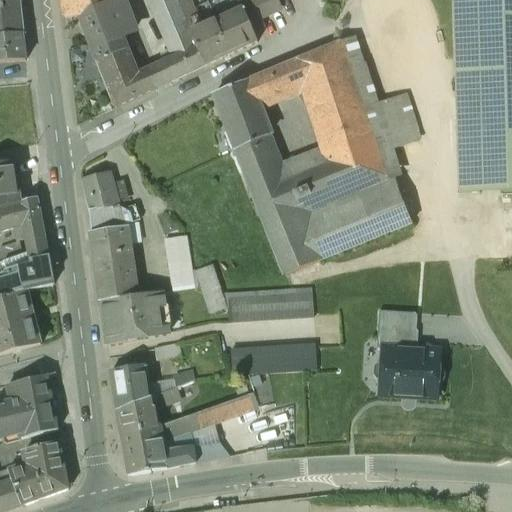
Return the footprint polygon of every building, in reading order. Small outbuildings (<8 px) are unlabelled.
[(18,0),(0,0),(0,36),(22,35),(18,0)] [(79,18),(102,9),(101,1),(105,1),(104,0),(62,0),(64,19),(79,18)] [(122,0),(102,9),(79,18),(98,64),(126,53),(119,36),(134,31),(122,0)] [(511,0),(452,0),(459,196),(511,194),(511,0)] [(256,44),(242,12),(215,24),(222,37),(196,49),(196,51),(204,68),(256,44)] [(22,35),(0,36),(0,62),(25,61),(22,35)] [(328,165),(282,185),(264,141),(236,153),(266,224),(285,278),(411,226),(398,194),(382,177),(384,176),(341,45),(273,73),(282,94),(302,86),(328,165)] [(196,51),(138,77),(126,53),(98,64),(115,109),(204,68),(196,51)] [(273,73),(257,79),(266,101),(282,94),(273,73)] [(257,79),(214,97),(236,153),(264,141),(270,138),(256,105),(266,101),(257,79)] [(16,164),(0,166),(0,210),(21,204),(16,164)] [(110,171),(83,179),(90,211),(89,212),(91,230),(124,225),(119,204),(110,171)] [(0,210),(0,234),(24,228),(28,254),(46,251),(36,199),(21,204),(0,210)] [(135,205),(125,206),(124,203),(119,204),(124,225),(138,220),(135,205)] [(126,228),(89,234),(99,303),(137,297),(126,228)] [(184,236),(164,239),(172,292),(192,289),(184,236)] [(46,251),(28,254),(0,263),(0,298),(29,291),(53,285),(46,251)] [(212,268),(195,272),(209,313),(226,308),(212,268)] [(0,298),(0,356),(40,347),(29,291),(0,298)] [(137,297),(99,303),(106,347),(138,342),(137,339),(169,334),(164,293),(137,297)] [(312,296),(228,301),(229,325),(313,320),(312,296)] [(413,314),(379,312),(376,350),(383,350),(383,349),(410,350),(413,314)] [(177,345),(153,350),(155,362),(179,358),(177,345)] [(315,346),(230,351),(232,377),(317,372),(315,346)] [(410,350),(383,349),(383,350),(382,365),(377,364),(374,368),(373,377),(376,381),(381,381),(380,397),(436,400),(439,352),(410,350)] [(131,354),(134,368),(153,364),(150,350),(131,354)] [(55,355),(42,357),(46,378),(49,390),(62,387),(55,355)] [(146,366),(110,373),(116,412),(151,399),(146,366)] [(191,369),(172,375),(175,390),(194,382),(191,369)] [(46,378),(7,386),(12,404),(19,433),(20,440),(56,431),(49,390),(46,378)] [(174,390),(153,398),(155,409),(179,402),(174,390)] [(184,420),(159,429),(162,443),(189,433),(258,409),(253,394),(184,419),(184,420)] [(151,399),(116,412),(120,434),(159,427),(155,409),(153,398),(151,399)] [(12,404),(0,407),(0,438),(19,433),(12,404)] [(259,415),(238,423),(244,453),(266,449),(259,415)] [(159,427),(120,434),(128,477),(150,473),(151,472),(167,470),(194,464),(192,447),(163,451),(162,443),(159,429),(159,427)] [(189,433),(162,443),(163,451),(192,447),(189,433)] [(6,467),(11,481),(21,507),(68,490),(59,443),(24,450),(25,459),(6,467)] [(218,444),(192,447),(194,464),(228,457),(218,444)] [(0,511),(5,511),(21,507),(11,481),(0,485),(0,511)]
